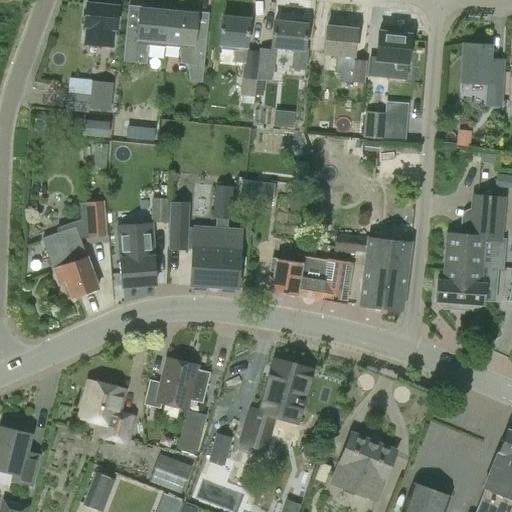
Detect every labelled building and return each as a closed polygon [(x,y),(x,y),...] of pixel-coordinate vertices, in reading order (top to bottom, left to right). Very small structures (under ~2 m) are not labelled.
[(117,6),(86,3),(84,27),(86,27),(84,44),(112,46),(114,30),(115,30),(117,6)] [(165,46),(166,42),(169,11),(140,8),(140,6),(128,5),(122,62),(146,64),(148,46),(165,47),(165,46)] [(196,12),(196,14),(169,11),(166,42),(165,46),(178,47),(181,64),(187,64),(189,81),(202,82),(209,13),(196,12)] [(222,16),(219,45),(218,54),(232,56),(232,61),(243,62),(240,95),(241,95),(240,102),(253,103),(254,100),(253,99),(258,51),(246,49),(246,48),(249,19),(222,16)] [(271,47),(292,49),(290,68),(306,70),(308,51),(304,50),(306,25),(274,21),(271,47)] [(323,53),(341,55),(339,81),(364,83),(366,60),(353,58),(356,30),(326,27),(323,53)] [(407,63),(410,35),(379,32),(376,60),(392,62),(391,77),(404,78),(406,63),(407,63)] [(501,106),(503,61),(490,60),(491,45),(462,44),(460,82),(487,84),(485,106),(501,106)] [(253,99),(254,100),(259,100),(260,93),(261,93),(262,81),(273,82),(274,72),(273,71),(275,49),(259,47),(258,51),(253,99)] [(89,93),(88,108),(110,110),(113,82),(91,79),(89,93)] [(88,108),(89,93),(67,91),(65,111),(88,113),(88,108)] [(262,126),(264,112),(255,111),(254,125),(262,126)] [(384,140),(387,113),(365,111),(362,138),(384,140)] [(333,130),(356,134),(358,121),(335,117),(333,130)] [(108,138),(109,122),(83,120),(81,136),(108,138)] [(155,129),(145,128),(144,141),(153,142),(155,129)] [(470,132),(458,130),(457,144),(469,145),(470,132)] [(105,172),(107,145),(94,143),(92,171),(105,172)] [(511,176),(499,175),(498,185),(511,186),(511,176)] [(274,182),(240,178),(238,202),(271,206),(274,182)] [(231,219),(233,186),(215,184),(212,217),(215,217),(227,218),(231,219)] [(461,234),(446,233),(442,281),(436,280),(435,301),(439,301),(442,304),(450,305),(450,308),(452,310),(464,311),(467,309),(467,306),(475,307),(478,304),(483,305),(485,284),(481,284),(482,267),(502,268),(504,240),(500,239),(503,196),(475,193),(473,224),(465,223),(463,224),(462,225),(461,226),(461,227),(461,234)] [(169,198),(151,197),(151,220),(168,221),(169,198)] [(106,234),(103,202),(101,203),(84,204),(87,236),(106,234)] [(189,286),(237,289),(241,230),(227,229),(227,218),(215,217),(214,229),(193,227),(193,229),(187,228),(188,205),(170,204),(168,248),(192,249),(189,286)] [(133,223),(116,224),(117,244),(124,244),(125,259),(120,259),(122,286),(155,284),(153,257),(146,257),(145,242),(153,242),(152,222),(133,223)] [(56,234),(42,239),(53,269),(52,269),(58,285),(65,283),(71,298),(98,288),(87,257),(86,257),(79,238),(79,237),(75,227),(56,234)] [(410,244),(367,238),(367,235),(336,230),(333,250),(355,254),(354,257),(365,258),(359,305),(402,311),(410,244)] [(346,304),(352,263),(326,258),(326,260),(302,256),(301,263),(276,259),(270,292),(296,296),(296,294),(320,298),(320,300),(346,304)] [(207,410),(222,347),(174,335),(159,399),(207,410)] [(296,423),(311,370),(275,359),(259,411),(252,409),(242,442),(264,449),(273,416),(296,423)] [(79,418),(105,424),(102,436),(127,442),(133,417),(119,414),(124,390),(88,381),(79,418)] [(205,418),(186,413),(176,451),(195,456),(205,418)] [(31,485),(37,461),(25,458),(31,436),(0,427),(0,469),(14,473),(12,480),(31,485)] [(511,511),(511,431),(507,429),(483,488),(484,489),(474,511),(511,511)] [(215,432),(207,460),(224,465),(232,437),(215,432)] [(395,453),(350,435),(331,483),(376,500),(395,453)] [(192,465),(159,453),(148,480),(181,493),(192,465)] [(94,472),(81,504),(100,511),(112,479),(94,472)] [(445,511),(451,496),(412,482),(401,511),(445,511)] [(31,511),(32,507),(7,501),(4,511),(31,511)]
